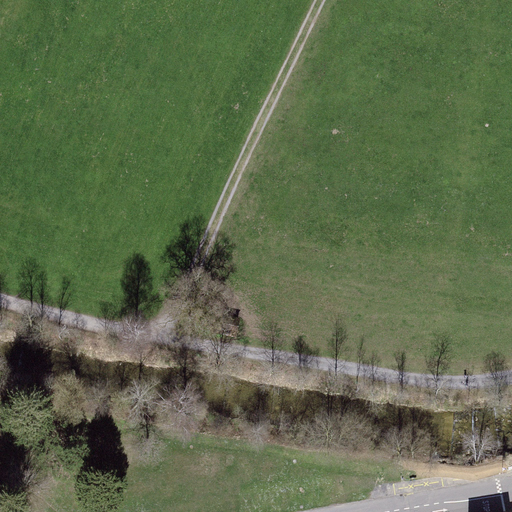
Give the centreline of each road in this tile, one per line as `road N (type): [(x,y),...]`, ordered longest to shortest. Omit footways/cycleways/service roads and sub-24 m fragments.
road 1 (track): [(0,301),(168,343),(346,374),(437,388),(511,382)]
road 2 (track): [(168,343),(325,0)]
